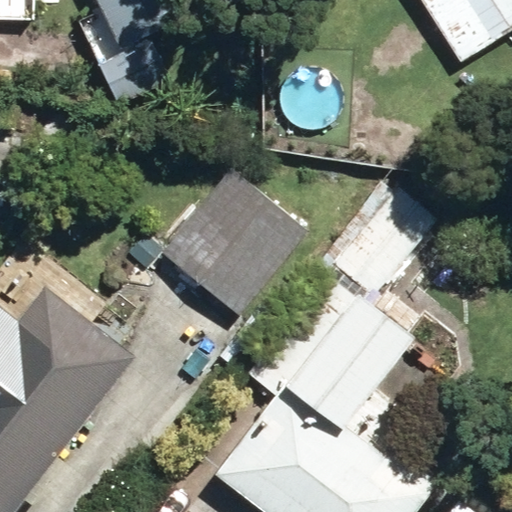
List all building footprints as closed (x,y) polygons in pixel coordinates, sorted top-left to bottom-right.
[(107,59),(127,99),(175,75),(155,36),(186,20),(176,0),(103,0),(128,49),(107,59)] [(511,34),(511,0),(426,0),(466,63),(511,34)] [(0,123),(16,127),(20,108),(0,104),(0,123)] [(167,254),(247,318),(318,229),(239,165),(172,248),(152,232),(132,256),(152,272),(167,254)] [(422,511),(447,480),(401,447),(394,456),(374,441),(396,413),(378,399),(428,335),(379,297),(442,214),(387,171),(320,261),(332,268),(253,372),(283,395),(223,473),(274,511),(422,511)] [(225,352),(241,367),(317,280),(307,271),(291,288),(289,285),(268,309),(265,305),(225,352)] [(0,352),(0,511),(21,511),(32,499),(39,504),(73,462),(65,456),(146,355),(55,283),(0,352)] [(452,511),(480,511),(463,498),(452,511)]
